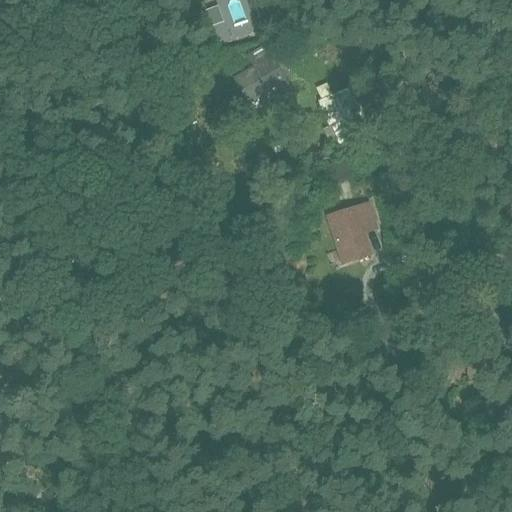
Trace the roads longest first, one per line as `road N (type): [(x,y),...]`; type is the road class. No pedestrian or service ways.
road 1 (track): [(119,511),(0,121)]
road 2 (track): [(511,74),(502,50),(142,167)]
